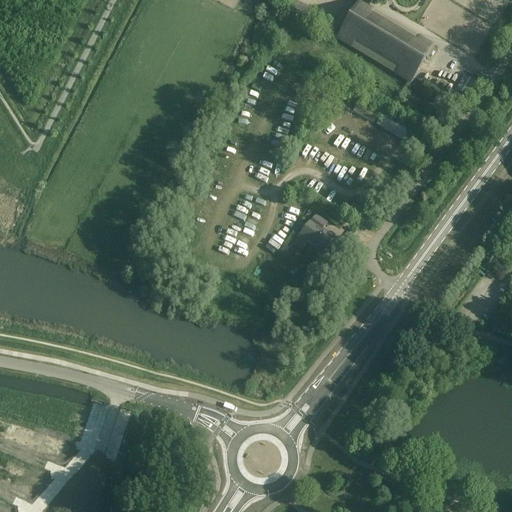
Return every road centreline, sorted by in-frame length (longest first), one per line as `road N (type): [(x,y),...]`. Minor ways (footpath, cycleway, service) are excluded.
road 1 (unclassified): [(511,54),(371,247),(371,267),(385,280)]
road 2 (secondary): [(201,415),(0,361)]
road 3 (secondary): [(398,289),(511,136)]
road 4 (secondary): [(322,386),(398,289)]
